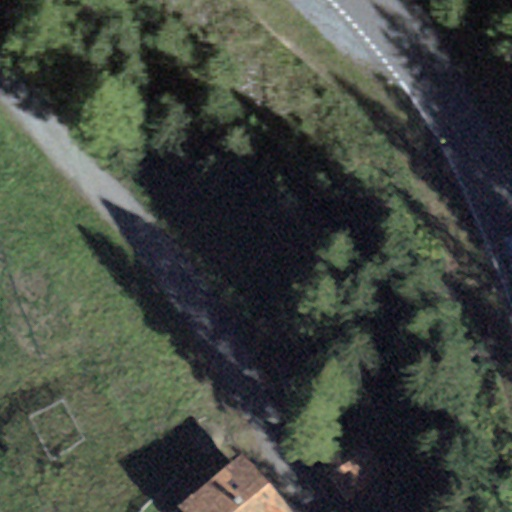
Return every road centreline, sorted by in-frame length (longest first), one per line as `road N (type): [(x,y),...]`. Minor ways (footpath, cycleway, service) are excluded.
road 1 (track): [(0,70),(239,371)]
road 2 (secondary): [(371,0),(444,96),(511,235)]
